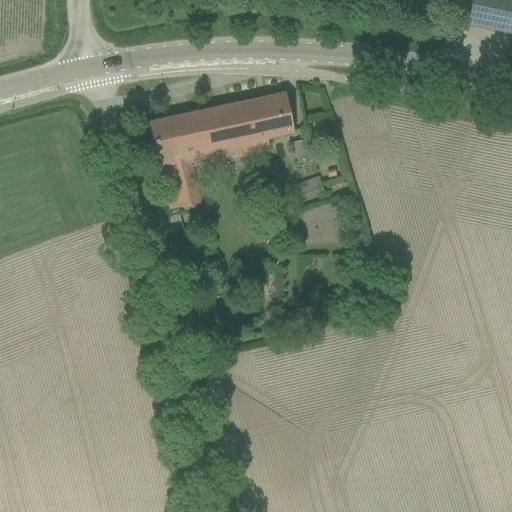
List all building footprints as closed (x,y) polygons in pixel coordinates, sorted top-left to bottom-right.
[(511,0),(471,0),(466,25),(506,33),(511,34),(511,0)] [(207,164),(235,159),(270,151),(268,139),(293,134),(285,94),(148,124),(159,174),(161,174),(169,210),(200,203),(191,168),(207,164)] [(312,162),(308,141),(292,144),(296,165),(312,162)] [(328,179),(336,177),(335,170),(326,172),(328,179)] [(317,178),(293,186),(300,205),(324,196),(317,178)] [(265,216),(280,211),(273,189),(257,194),(265,216)]
